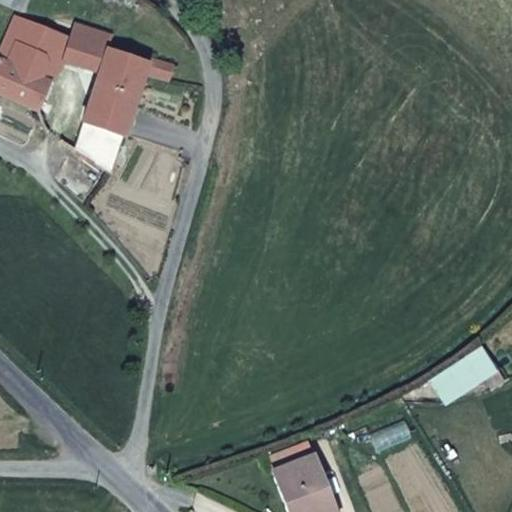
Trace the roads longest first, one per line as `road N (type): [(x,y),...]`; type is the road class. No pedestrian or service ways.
road 1 (unclassified): [(156,510),(148,468),(150,380),(213,145)]
road 2 (track): [(213,145),(209,43),(159,0)]
road 3 (secondary): [(0,362),(109,465)]
